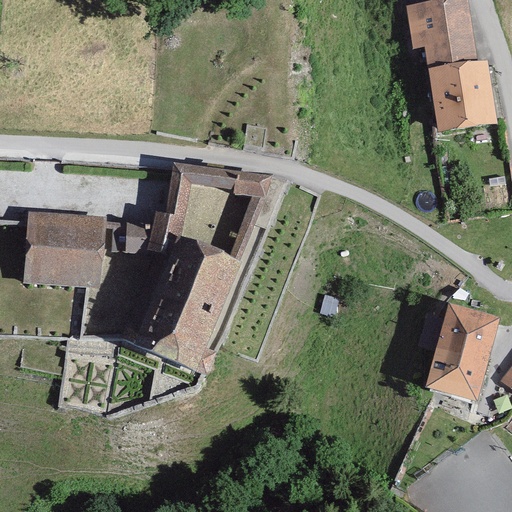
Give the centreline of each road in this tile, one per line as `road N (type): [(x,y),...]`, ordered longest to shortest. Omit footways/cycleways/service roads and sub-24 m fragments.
road 1 (residential): [(511,292),(342,182),(213,140),(0,150)]
road 2 (residential): [(511,126),(483,0)]
